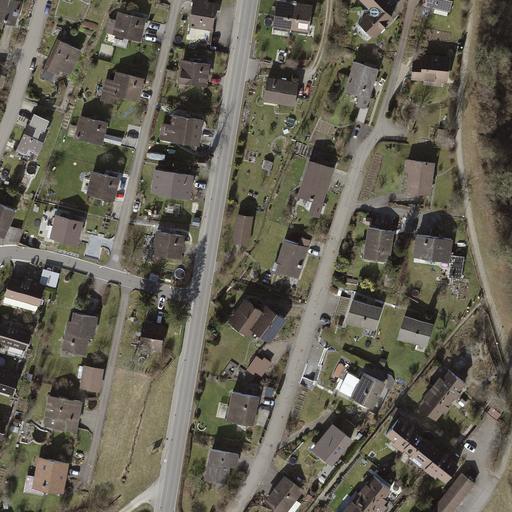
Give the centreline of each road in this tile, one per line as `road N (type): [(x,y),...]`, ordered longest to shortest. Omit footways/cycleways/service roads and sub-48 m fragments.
road 1 (tertiary): [(249,0),(200,301)]
road 2 (residential): [(177,0),(111,275)]
road 3 (tertiary): [(200,301),(167,511)]
road 4 (residential): [(0,147),(45,0)]
